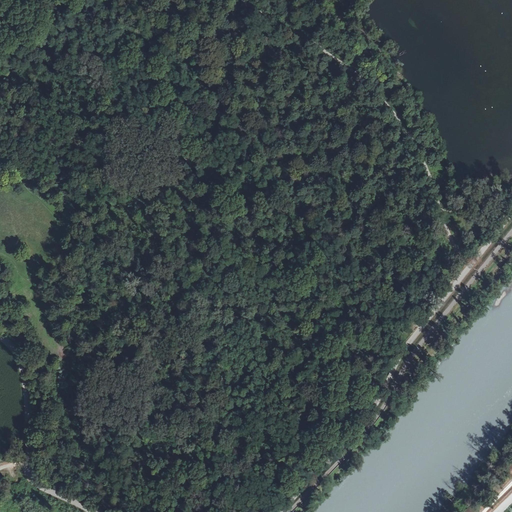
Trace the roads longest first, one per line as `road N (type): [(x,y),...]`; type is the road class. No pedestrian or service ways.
road 1 (track): [(279,511),(337,453),(420,328),(511,216)]
road 2 (track): [(470,266),(456,250),(413,141),(378,93),(344,62),(244,0)]
road 3 (unclassified): [(92,511),(26,475),(22,368),(0,340)]
